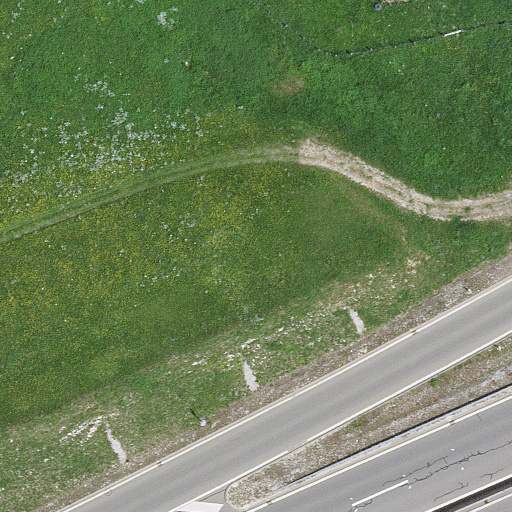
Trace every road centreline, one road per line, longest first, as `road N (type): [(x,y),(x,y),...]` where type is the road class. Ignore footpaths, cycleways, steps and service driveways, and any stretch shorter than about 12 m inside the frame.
road 1 (primary): [(511,304),(126,511)]
road 2 (motorway): [(511,437),(336,511)]
